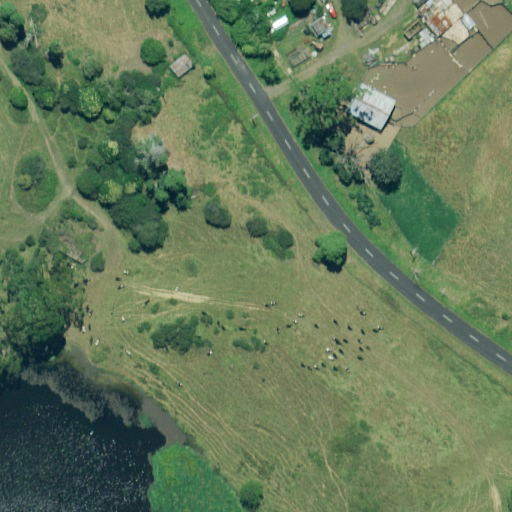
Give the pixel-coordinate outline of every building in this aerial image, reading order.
[(432,12),(437,7),(431,0),(417,12),(424,20),(432,12)] [(453,24),(437,7),(432,12),(434,14),(425,22),(439,38),(453,24)] [(370,15),(367,12),(358,18),(360,22),(357,24),(358,25),(356,26),(360,33),(383,18),(378,10),(370,15)] [(336,35),(321,16),(310,25),(325,43),(336,35)] [(194,65),(186,55),(170,67),(178,78),(194,65)] [(394,101),(361,84),(346,113),(379,130),(394,101)]
